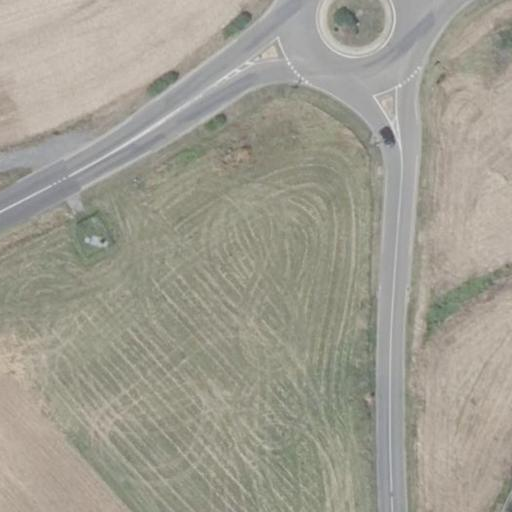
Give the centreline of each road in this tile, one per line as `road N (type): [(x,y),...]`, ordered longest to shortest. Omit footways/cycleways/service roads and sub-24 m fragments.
road 1 (tertiary): [(392,511),(389,378),(400,187)]
road 2 (secondary): [(297,0),(246,51),(107,157)]
road 3 (secondary): [(107,157),(243,82),(314,58)]
road 4 (tertiary): [(400,187),(407,48)]
road 5 (tertiary): [(350,75),(384,131),(400,187)]
road 6 (secondary): [(107,157),(0,212)]
